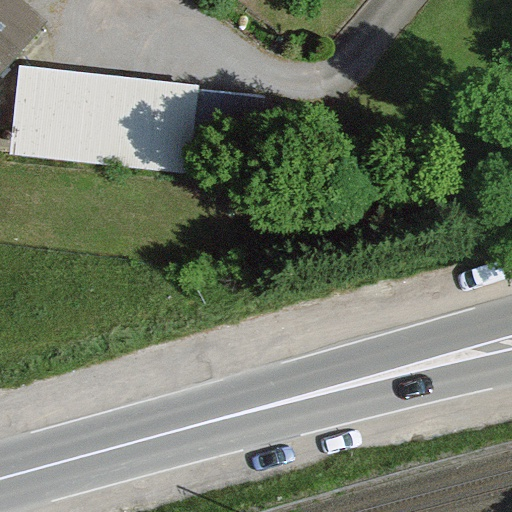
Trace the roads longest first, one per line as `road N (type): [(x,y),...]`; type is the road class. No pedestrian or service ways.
road 1 (primary): [(0,479),(511,342)]
road 2 (residential): [(402,0),(328,80),(231,64),(90,0)]
